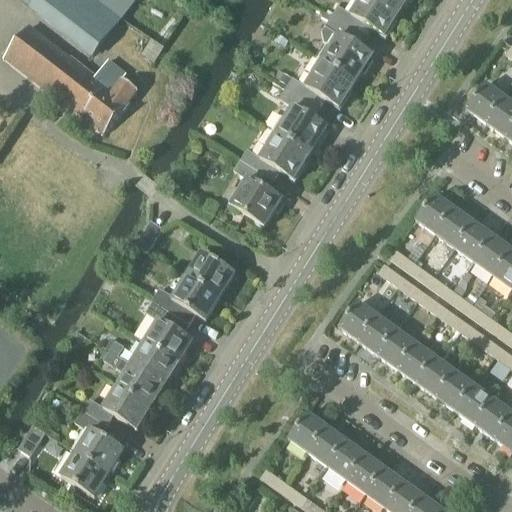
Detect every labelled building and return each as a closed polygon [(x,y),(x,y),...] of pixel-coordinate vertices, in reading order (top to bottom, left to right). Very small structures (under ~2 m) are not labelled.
[(14,0),(29,11),(28,12),(92,61),(137,0),(14,0)] [(336,9),(330,19),(356,35),(361,26),(384,40),(400,14),(377,0),(361,0),(350,18),(336,9)] [(377,0),(400,14),(408,0),(377,0)] [(323,46),(314,60),(321,64),(355,86),(372,60),(349,46),(356,35),(330,19),(323,15),(320,20),(327,24),(323,31),(320,36),(323,46)] [(4,61),(53,98),(105,137),(137,95),(120,82),(125,76),(108,64),(95,81),(28,30),(4,61)] [(292,81),(285,92),(310,108),(316,98),(338,112),(355,86),(321,64),(305,90),(292,81)] [(485,130),(504,103),(485,89),(465,115),(485,130)] [(292,111),(276,136),(310,158),(326,132),(304,118),(310,108),(285,92),(278,103),(292,111)] [(511,133),(511,108),(504,103),(485,130),(505,143),(511,133)] [(246,154),(239,165),(263,180),(269,170),(293,185),(310,158),(276,136),(259,162),(246,154)] [(246,184),(230,210),(263,231),(280,204),(257,190),(263,180),(239,165),(232,176),(246,184)] [(435,241),(454,214),(434,200),(415,226),(435,241)] [(473,228),(454,214),(435,241),(454,254),(473,228)] [(134,250),(146,257),(161,233),(150,226),(134,250)] [(492,242),(473,228),(454,254),(473,268),(492,242)] [(492,242),(473,268),(492,282),(511,256),(492,242)] [(394,253),(388,262),(409,277),(415,268),(394,253)] [(511,256),(492,282),(511,296),(511,295),(511,256)] [(185,280),(219,302),(233,278),(199,257),(185,280)] [(397,291),(404,282),(384,268),(377,277),(397,291)] [(415,268),(409,277),(428,291),(434,282),(415,268)] [(158,292),(150,305),(188,328),(194,319),(204,325),(219,302),(185,280),(172,301),(158,292)] [(423,296),(404,282),(397,291),(416,305),(423,296)] [(434,282),(428,291),(446,304),(452,295),(434,282)] [(452,295),(446,304),(465,318),(472,309),(474,305),(467,300),(465,304),(460,301),(465,294),(457,289),(452,295)] [(423,296),(416,305),(435,319),(442,310),(423,296)] [(188,328),(150,305),(143,317),(156,325),(143,346),(177,368),(191,345),(181,339),(188,328)] [(357,347),(376,321),(356,307),(337,333),(357,347)] [(472,309),(465,318),(486,332),(492,323),(472,309)] [(461,324),(442,310),(435,319),(455,333),(461,324)] [(376,321),(357,347),(376,361),(395,335),(376,321)] [(492,323),(486,332),(505,346),(511,337),(492,323)] [(461,324),(455,333),(446,345),(446,346),(437,358),(441,361),(442,360),(451,367),(458,357),(449,351),(454,343),(469,354),(475,347),(481,338),(461,324)] [(395,335),(376,361),(395,375),(414,349),(395,335)] [(500,351),(481,338),(475,347),(493,360),(500,351)] [(115,345),(109,355),(117,360),(123,350),(115,345)] [(143,346),(129,367),(164,389),(177,368),(143,346)] [(433,363),(414,349),(395,375),(415,389),(433,363)] [(511,360),(500,351),(493,360),(511,373),(511,360)] [(117,360),(109,355),(105,352),(99,362),(123,376),(115,390),(149,411),(164,389),(129,367),(117,360)] [(433,363),(415,389),(434,403),(453,376),(433,363)] [(472,390),(453,376),(434,403),(453,417),(472,390)] [(88,402),(80,415),(104,430),(111,418),(136,434),(149,411),(115,390),(102,411),(88,402)] [(491,404),(472,390),(453,417),(472,430),(491,404)] [(491,404),(472,430),(492,444),(511,418),(491,404)] [(104,430),(80,415),(73,426),(86,435),(73,456),(107,477),(122,454),(98,439),(104,430)] [(307,459),(326,432),(306,418),(287,444),(307,459)] [(511,457),(511,418),(492,444),(511,459),(511,457)] [(32,429),(16,453),(28,461),(44,436),(32,429)] [(345,446),(326,432),(307,459),(326,472),(345,446)] [(364,460),(345,446),(326,472),(345,486),(364,460)] [(107,477),(73,456),(58,480),(92,501),(107,477)] [(383,474),(364,460),(345,486),(364,500),(383,474)] [(280,497),(286,488),(266,473),(259,482),(280,497)] [(383,474),(364,500),(381,511),(384,511),(403,487),(383,474)] [(414,511),(422,501),(403,487),(384,511),(414,511)] [(305,501),(286,488),(280,497),(299,510),(305,501)] [(320,511),(305,501),(299,510),(301,511),(320,511)] [(437,511),(422,501),(414,511),(437,511)]
